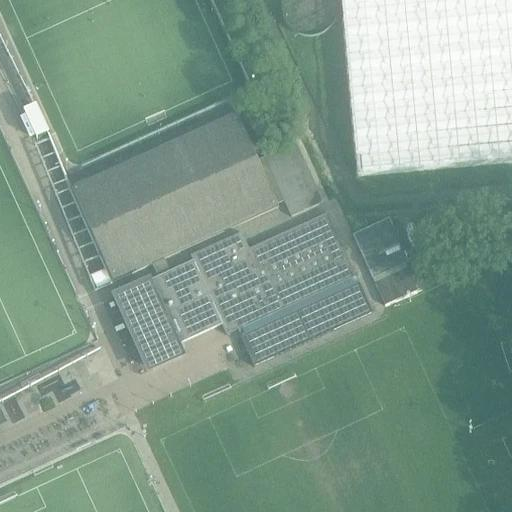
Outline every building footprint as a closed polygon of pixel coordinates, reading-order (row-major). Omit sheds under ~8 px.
[(511,0),(341,0),(356,177),(511,163),(511,0)] [(36,106),(23,112),(25,115),(36,140),(49,134),(36,106)] [(235,113),(70,188),(112,281),(151,264),(157,278),(145,283),(118,295),(149,364),(151,369),(179,356),(174,347),(221,326),(225,336),(237,330),(240,339),(241,340),(254,368),(372,314),(358,285),(355,278),(327,215),(249,250),(241,234),(227,240),(189,257),(192,262),(169,273),(163,259),(277,208),(276,205),(283,202),(290,219),(321,205),(294,144),(257,161),(235,113)] [(407,264),(388,220),(351,236),(371,280),(372,280),(405,265),(407,264)] [(411,223),(403,226),(413,248),(421,245),(411,223)] [(405,265),(372,280),(384,306),(416,292),(413,283),(405,265)]
